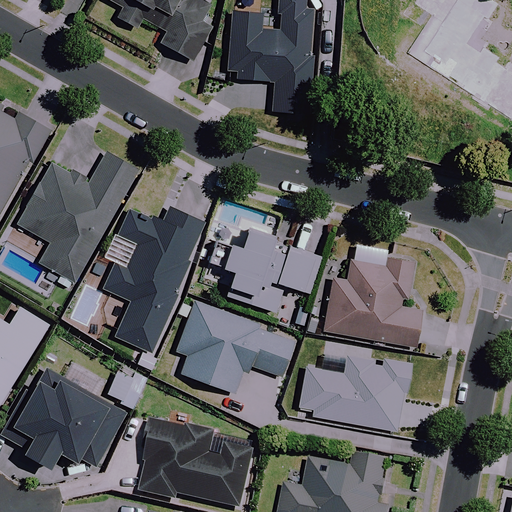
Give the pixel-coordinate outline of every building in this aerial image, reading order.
[(108,0),(108,1),(123,10),(118,19),(137,30),(142,21),(168,35),(162,45),(193,63),(213,27),(202,21),(209,8),(197,1),(197,0),(108,0)] [(305,0),(279,0),(278,33),(261,32),(262,15),(232,14),(228,80),(274,82),(272,113),(308,115),(314,11),(305,11),(305,0)] [(505,5),(497,0),(442,0),(405,55),(446,83),(483,108),(511,127),(511,126),(511,63),(480,42),(505,5)] [(0,210),(49,132),(21,115),(18,120),(0,108),(0,210)] [(91,183),(67,170),(64,175),(50,167),(17,227),(50,245),(40,264),(63,277),(76,284),(138,170),(108,153),(91,183)] [(128,209),(116,236),(136,244),(124,270),(113,265),(102,289),(130,301),(113,338),(150,355),(177,295),(173,294),(187,263),(184,261),(201,224),(168,209),(161,224),(128,209)] [(232,275),(224,297),(272,313),(281,287),(307,296),(321,255),(288,244),(285,253),(283,253),(281,259),(267,254),(272,239),(246,231),(240,250),(228,246),(220,271),(232,275)] [(413,264),(387,260),(385,268),(351,262),(347,283),(333,281),(325,334),(416,348),(422,312),(406,309),(413,264)] [(260,327),(195,305),(178,355),(188,358),(182,376),(235,395),(245,367),(281,380),(293,344),(258,331),(260,327)] [(9,326),(0,320),(0,403),(48,326),(19,308),(9,326)] [(409,368),(347,356),(344,375),(306,368),(298,413),(397,432),(409,368)] [(124,414),(44,370),(29,395),(23,392),(0,433),(0,435),(24,450),(20,457),(46,471),(55,455),(73,465),(77,459),(94,468),(124,414)] [(185,428),(148,420),(142,449),(148,451),(139,493),(174,501),(175,494),(239,509),(252,451),(211,442),(213,432),(186,426),(185,428)] [(388,463),(354,457),(352,468),(310,461),(304,489),(285,486),(280,511),(389,511),(390,508),(380,506),(388,463)]
